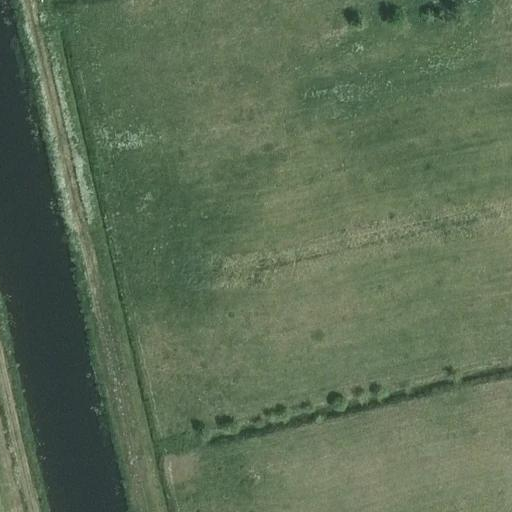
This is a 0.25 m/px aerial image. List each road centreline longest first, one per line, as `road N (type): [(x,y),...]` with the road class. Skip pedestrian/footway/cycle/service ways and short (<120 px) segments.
road 1 (track): [(37,0),(147,511)]
road 2 (track): [(0,353),(36,511)]
